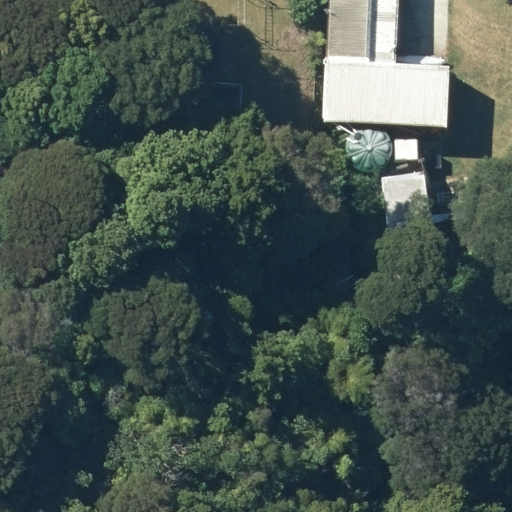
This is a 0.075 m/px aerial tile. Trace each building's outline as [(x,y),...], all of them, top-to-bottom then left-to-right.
[(358,72),(359,0),(318,0),(318,72),(358,72)] [(263,83),(197,95),(204,132),(270,120),(263,83)] [(376,129),(376,117),(356,118),(358,157),(397,156),(394,128),(376,129)] [(396,189),(394,163),(374,165),(377,191),(396,189)] [(397,202),(372,204),(379,246),(403,242),(397,202)]
